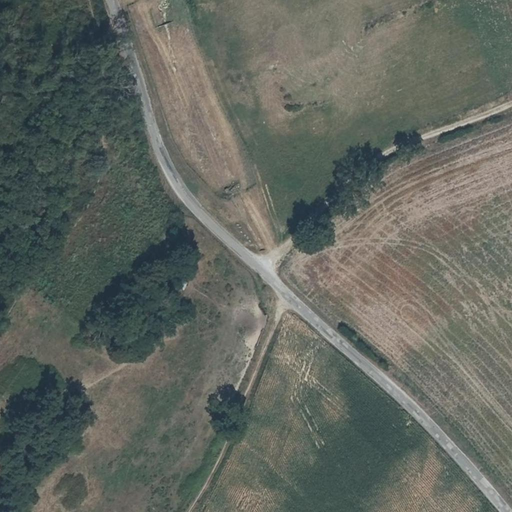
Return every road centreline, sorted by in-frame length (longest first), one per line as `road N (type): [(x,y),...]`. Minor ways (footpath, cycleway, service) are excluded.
road 1 (unclassified): [(506,511),(400,394),(289,302),(184,199),(153,140),(111,0)]
road 2 (track): [(260,268),(369,164),(511,104)]
road 3 (track): [(187,511),(289,302)]
